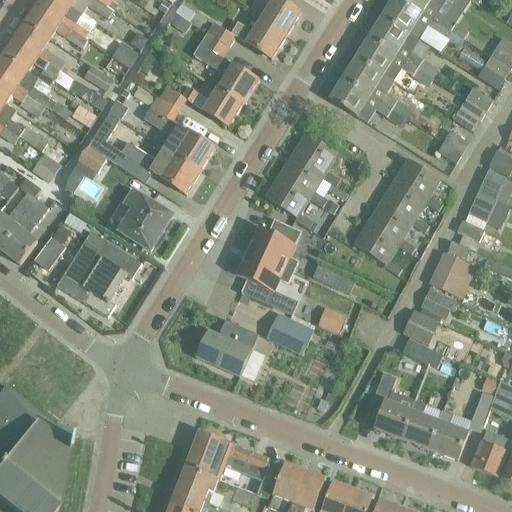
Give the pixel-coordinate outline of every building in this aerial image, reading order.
[(56,0),(42,0),(36,10),(85,42),(89,35),(77,27),(83,18),(80,16),(56,0)] [(91,0),(56,0),(80,16),(86,7),(110,24),(116,16),(114,15),(91,0)] [(91,0),(114,15),(119,8),(107,0),(91,0)] [(396,0),(395,0),(383,20),(421,44),(428,32),(446,43),(459,51),(464,42),(451,35),(396,0)] [(442,0),(396,0),(451,35),(456,26),(438,15),(446,2),(442,0)] [(276,1),(262,24),(287,40),(302,17),(276,1)] [(182,6),(174,17),(190,27),(191,26),(190,25),(196,15),(182,6)] [(36,10),(24,27),(49,44),(56,33),(83,52),(88,45),(85,42),(36,10)] [(190,27),(174,17),(169,25),(185,35),(190,27)] [(383,20),(370,41),(434,81),(438,75),(412,58),(421,44),(383,20)] [(215,26),(208,37),(230,51),(236,40),(273,63),(287,40),(262,24),(254,35),(239,26),(232,37),(215,26)] [(24,27),(14,42),(60,74),(65,66),(44,52),(49,44),(24,27)] [(208,37),(193,60),(226,80),(218,91),(244,107),(259,84),(223,61),(230,51),(208,37)] [(370,41),(357,61),(395,85),(403,74),(429,90),(434,81),(370,41)] [(14,42),(3,58),(28,75),(34,66),(44,73),(42,76),(53,83),(60,74),(14,42)] [(112,59),(130,71),(140,56),(122,44),(112,59)] [(511,57),(498,48),(490,60),(511,73),(511,71),(511,57)] [(3,58),(0,62),(0,80),(42,109),(46,112),(52,115),(53,114),(68,124),(73,116),(64,111),(47,99),(52,91),(39,83),(28,75),(3,58)] [(511,73),(490,60),(485,69),(505,82),(511,73)] [(357,61),(343,82),(408,123),(412,115),(387,99),(395,85),(357,61)] [(85,80),(108,94),(115,83),(92,68),(85,80)] [(0,80),(0,104),(5,108),(6,106),(12,98),(23,106),(21,109),(39,122),(46,112),(42,109),(0,80)] [(408,123),(343,82),(330,103),(368,127),(377,114),(402,131),(408,123)] [(169,90),(161,102),(180,115),(187,105),(229,131),(244,107),(218,91),(210,105),(190,92),(185,100),(169,90)] [(473,90),(466,103),(486,116),(494,103),(473,90)] [(86,104),(102,115),(109,104),(93,94),(86,104)] [(150,112),(144,122),(173,140),(165,152),(201,175),(216,152),(174,125),(180,115),(161,102),(158,101),(151,112),(150,112)] [(486,116),(466,103),(454,122),(474,135),(486,116)] [(0,128),(19,142),(42,157),(50,145),(27,130),(25,134),(10,123),(17,114),(6,106),(5,108),(0,104),(0,128)] [(72,118),(91,130),(98,120),(79,107),(72,118)] [(0,138),(15,149),(19,142),(0,128),(0,138)] [(451,134),(444,145),(462,157),(470,146),(451,134)] [(306,137),(293,158),(325,179),(323,182),(336,190),(340,184),(327,175),(339,157),(306,137)] [(97,140),(90,152),(108,164),(116,168),(137,182),(144,172),(186,199),(201,175),(165,152),(157,165),(129,146),(122,156),(97,140)] [(462,157),(444,145),(438,155),(456,167),(462,157)] [(89,154),(81,166),(99,178),(107,165),(108,164),(90,152),(89,154)] [(489,170),(509,180),(511,173),(511,159),(497,153),(489,170)] [(45,156),(33,174),(50,186),(62,168),(45,156)] [(293,158),(279,180),(312,201),(310,204),(332,218),(338,209),(329,203),(328,205),(314,196),(323,182),(325,179),(293,158)] [(410,162),(397,184),(429,205),(427,208),(440,216),(444,209),(431,201),(442,183),(410,162)] [(490,175),(480,198),(497,205),(508,183),(490,175)] [(0,176),(0,197),(11,184),(0,176)] [(279,180),(266,202),(298,222),(296,226),(309,234),(314,226),(302,218),(310,204),(312,201),(279,180)] [(397,184),(383,206),(415,226),(413,229),(427,237),(431,231),(417,222),(426,208),(429,205),(397,184)] [(120,235),(151,255),(174,219),(135,194),(126,209),(134,214),(120,235)] [(0,216),(0,253),(38,205),(28,197),(7,223),(0,216)] [(488,226),(497,205),(480,198),(470,218),(488,226)] [(38,205),(0,253),(19,268),(37,245),(28,238),(48,213),(38,205)] [(383,206),(369,227),(401,247),(400,250),(412,258),(416,252),(404,244),(413,229),(415,226),(383,206)] [(250,257),(293,276),(298,265),(289,261),(301,236),(275,224),(270,237),(258,232),(250,250),(253,251),(250,257)] [(463,224),(458,235),(480,244),(485,233),(463,224)] [(401,247),(369,227),(355,248),(388,269),(386,272),(399,280),(404,273),(391,265),(400,250),(401,247)] [(56,235),(31,269),(45,279),(70,245),(56,235)] [(133,283),(142,268),(92,235),(57,288),(109,321),(117,308),(110,304),(126,279),(133,283)] [(444,255),(436,273),(469,288),(477,270),(444,255)] [(469,263),(511,281),(511,271),(473,255),(469,263)] [(289,287),(293,276),(250,257),(248,262),(246,261),(237,279),(248,284),(242,298),(243,298),(243,297),(268,308),(292,319),(298,306),(274,295),(279,283),(289,287)] [(469,288),(436,273),(429,287),(462,302),(469,288)] [(421,310),(447,322),(456,303),(430,291),(421,310)] [(344,334),(351,316),(329,307),(322,325),(344,334)] [(403,336),(429,349),(440,326),(415,313),(403,336)] [(302,359),(312,337),(276,321),(266,342),(302,359)] [(5,325),(0,331),(0,366),(22,339),(5,325)] [(207,334),(195,361),(241,381),(259,339),(226,325),(219,339),(207,334)] [(22,339),(0,366),(0,373),(14,384),(39,352),(22,339)] [(405,357),(415,361),(439,373),(444,360),(411,344),(405,357)] [(39,352),(14,384),(31,398),(56,365),(39,352)] [(56,365),(31,398),(37,403),(33,425),(74,432),(82,385),(56,365)] [(377,432),(405,442),(415,416),(413,415),(416,405),(402,399),(392,395),(397,382),(384,377),(374,402),(387,407),(377,432)] [(511,390),(501,385),(495,399),(490,413),(511,422),(511,434),(509,441),(511,442),(511,457),(501,482),(511,485),(511,390)] [(490,413),(495,399),(483,395),(469,431),(481,435),(483,431),(490,413)] [(405,442),(432,453),(442,426),(440,425),(443,415),(427,409),(416,405),(413,415),(415,416),(405,442)] [(442,426),(432,453),(459,464),(470,437),(451,429),(455,420),(443,415),(440,425),(442,426)] [(33,425),(29,446),(70,453),(74,432),(33,425)] [(200,435),(187,471),(219,483),(221,484),(225,471),(243,478),(238,490),(254,497),(268,502),(279,472),(268,468),(269,463),(200,435)] [(473,471),(496,480),(505,456),(509,458),(511,449),(511,447),(486,437),(473,471)] [(29,446),(26,467),(66,474),(70,453),(29,446)] [(26,467),(22,488),(62,496),(66,474),(26,467)] [(270,511),(292,511),(306,476),(285,468),(269,511),(270,511)] [(187,471),(173,509),(181,511),(220,511),(224,500),(214,496),(219,483),(187,471)] [(314,511),(325,484),(306,476),(292,511),(314,511)] [(346,511),(353,494),(333,486),(323,511),(346,511)] [(22,488),(18,510),(31,511),(59,511),(62,496),(22,488)] [(346,511),(369,511),(373,502),(353,494),(346,511)] [(253,511),(263,511),(268,502),(254,497),(249,510),(253,511)]
